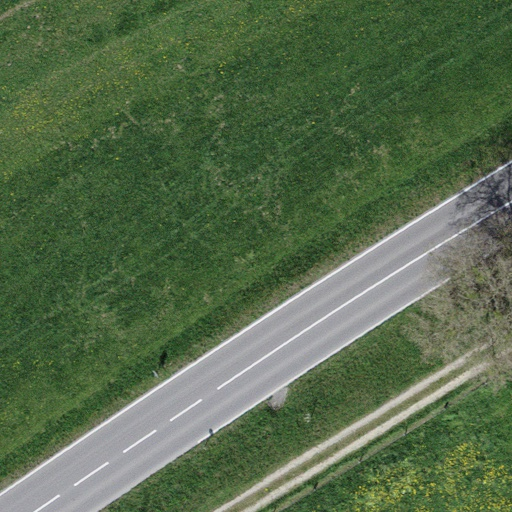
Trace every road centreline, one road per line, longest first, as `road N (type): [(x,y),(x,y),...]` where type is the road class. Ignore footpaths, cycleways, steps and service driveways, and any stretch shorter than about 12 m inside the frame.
road 1 (primary): [(36,511),(374,283),(511,200)]
road 2 (track): [(511,339),(224,511)]
